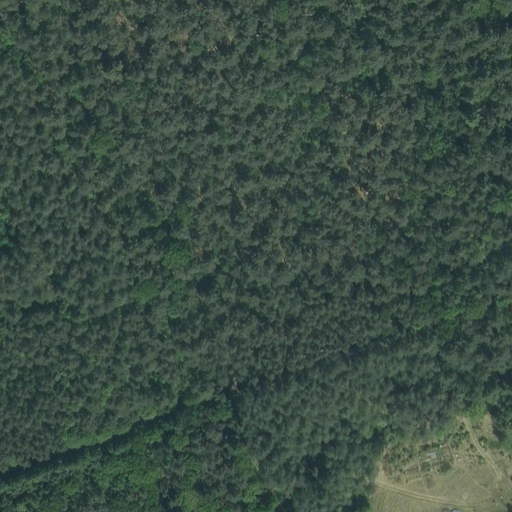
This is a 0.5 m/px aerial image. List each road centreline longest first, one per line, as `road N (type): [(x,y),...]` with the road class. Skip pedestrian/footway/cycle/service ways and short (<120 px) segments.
road 1 (track): [(511,284),(0,473)]
road 2 (track): [(267,511),(228,388)]
